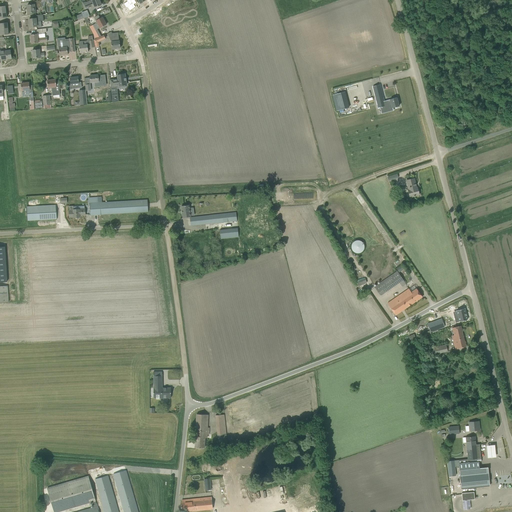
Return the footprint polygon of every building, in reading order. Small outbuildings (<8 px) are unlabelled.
[(127,1),(124,4),(127,8),(127,7),(130,11),(136,7),(134,5),(137,3),(134,0),(127,0),(127,1)] [(32,5),(27,6),(28,13),(33,13),(35,12),(35,8),(42,7),(41,1),(34,2),(34,5),(32,5)] [(82,14),(76,16),(78,20),(84,18),(89,16),(87,11),(81,13),(82,14)] [(34,19),(29,20),(29,27),(35,27),(37,27),(41,27),(41,21),(44,21),(43,15),(35,15),(36,19),(34,19)] [(94,25),(89,27),(95,38),(100,36),(97,30),(100,28),(102,27),(106,25),(104,20),(105,20),(104,18),(103,18),(102,18),(98,20),(96,21),(97,22),(95,23),(95,24),(94,25)] [(113,38),(110,39),(111,42),(112,49),(120,48),(119,41),(118,33),(112,34),(113,38)] [(35,35),(30,35),(31,44),(36,43),(47,42),(47,37),(45,37),(38,38),(37,34),(35,35)] [(94,40),(96,47),(99,46),(98,42),(105,39),(104,36),(94,40)] [(65,40),(57,41),(58,49),(59,49),(59,50),(60,55),(68,54),(67,49),(67,48),(70,48),(70,50),(75,50),(74,45),(74,39),(69,39),(70,41),(65,41),(65,40)] [(79,42),(80,53),(88,52),(87,45),(83,45),(83,41),(79,42)] [(0,51),(0,50),(0,57),(1,58),(1,60),(11,59),(10,51),(4,52),(0,52),(0,51)] [(39,50),(32,50),(33,58),(45,57),(44,53),(40,53),(39,50)] [(118,79),(110,80),(110,82),(111,94),(118,93),(117,89),(125,87),(125,85),(127,85),(126,81),(127,81),(126,80),(126,79),(126,78),(125,74),(124,74),(123,73),(120,74),(120,75),(117,75),(118,79)] [(98,75),(90,76),(90,81),(91,83),(95,82),(95,83),(95,85),(99,85),(99,83),(106,82),(105,79),(105,75),(98,76),(98,75)] [(71,83),(68,84),(69,89),(82,88),(81,82),(79,82),(78,77),(70,78),(71,83)] [(52,87),(53,96),(60,95),(58,82),(56,83),(55,80),(47,81),(48,88),(52,87)] [(22,83),(21,84),(22,95),(30,94),(31,101),(34,101),(32,85),(29,86),(29,83),(25,83),(25,82),(22,82),(22,83)] [(385,106),(386,109),(392,108),(399,106),(397,98),(384,101),(380,85),(375,86),(373,87),(378,108),(385,106)] [(344,92),(332,95),(336,111),(349,108),(344,92)] [(44,106),(44,109),(51,108),(49,96),(42,96),(44,106)] [(408,190),(410,197),(419,195),(417,187),(416,188),(414,179),(406,180),(409,190),(408,190)] [(97,197),(88,198),(89,204),(90,204),(90,210),(90,215),(148,212),(147,200),(143,200),(97,203),(97,197)] [(27,207),(27,221),(57,219),(56,205),(27,207)] [(74,217),(74,218),(79,218),(79,215),(85,215),(85,208),(73,209),(73,206),(69,206),(69,217),(74,217)] [(181,207),(183,218),(191,217),(189,206),(181,207)] [(195,217),(190,218),(191,226),(196,225),(211,224),(237,221),(236,213),(210,215),(210,216),(195,217)] [(220,239),(238,237),(237,228),(219,230),(220,239)] [(356,253),(358,253),(359,253),(361,253),(362,252),(362,251),(364,249),(364,248),(364,247),(364,246),(363,244),(363,243),(362,242),(360,241),(359,241),(358,240),(356,241),(354,242),(353,242),(352,243),(352,245),(351,246),(351,247),(351,248),(352,250),(352,251),(353,252),(354,253),(356,253)] [(375,287),(380,295),(399,282),(402,287),(406,284),(397,272),(375,287)] [(354,277),(358,287),(366,284),(363,274),(354,277)] [(8,286),(0,286),(0,302),(8,302),(8,286)] [(409,289),(388,304),(396,315),(422,297),(417,289),(416,290),(414,286),(409,289)] [(458,318),(455,318),(456,322),(459,321),(459,322),(467,320),(465,309),(456,311),(458,318)] [(428,324),(430,332),(445,327),(442,319),(428,324)] [(454,335),(452,336),(454,345),(457,345),(458,349),(459,349),(461,349),(462,348),(466,347),(466,346),(466,344),(465,344),(460,326),(456,327),(452,328),(454,335)] [(445,345),(425,350),(427,357),(446,352),(448,352),(446,345),(445,345)] [(106,366),(107,376),(145,375),(145,365),(106,366)] [(153,371),(154,398),(171,398),(171,388),(162,388),(162,371),(153,371)] [(230,411),(232,417),(242,414),(239,407),(230,411)] [(195,448),(205,448),(206,434),(209,434),(210,428),(207,428),(208,415),(197,414),(195,448)] [(215,415),(218,447),(227,446),(224,415),(215,415)] [(236,425),(238,430),(255,424),(253,419),(236,425)] [(469,422),(470,431),(480,430),(479,421),(469,422)] [(459,426),(448,427),(449,435),(459,434),(459,426)] [(459,466),(461,489),(489,486),(487,468),(479,468),(479,462),(481,462),(479,444),(475,445),(474,437),(465,438),(467,459),(447,461),(448,467),(452,467),(459,466)] [(496,459),(494,446),(486,447),(488,459),(496,459)] [(32,464),(6,465),(7,494),(7,498),(16,498),(25,497),(33,497),(33,493),(32,464)] [(138,511),(126,472),(126,471),(114,474),(124,511),(118,511),(108,476),(96,479),(105,511),(138,511)] [(98,511),(97,506),(95,501),(96,501),(88,476),(47,488),(53,511),(59,511),(92,502),(94,507),(78,511),(98,511)] [(461,493),(463,510),(470,509),(469,500),(474,499),(473,492),(461,493)] [(16,508),(8,508),(7,511),(33,511),(33,507),(25,507),(25,497),(16,498),(16,508)] [(181,503),(182,511),(212,509),(211,497),(193,499),(188,500),(188,502),(181,503)]
